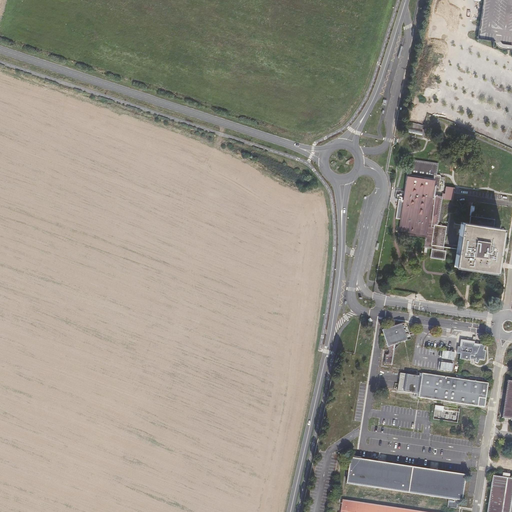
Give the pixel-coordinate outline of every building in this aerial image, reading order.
[(431,258),(445,259),(446,250),(444,250),(446,226),(439,225),(441,199),(454,200),(455,187),(444,186),(445,176),(437,175),(438,162),(408,160),(405,202),(398,202),(397,218),(400,219),(399,234),(425,236),(424,247),(432,248),(431,258)] [(454,267),(496,273),(502,227),(460,221),(454,267)] [(382,329),(387,346),(411,339),(406,322),(382,329)] [(460,353),(460,359),(479,361),(479,359),(485,360),(486,350),(484,350),(485,343),(459,340),(458,353),(460,353)] [(420,375),(400,373),(398,391),(414,393),(414,397),(485,406),(488,382),(420,373),(420,375)] [(350,458),(347,484),(462,499),(465,473),(350,458)] [(511,477),(492,475),(487,511),(510,511),(511,497),(511,477)]
